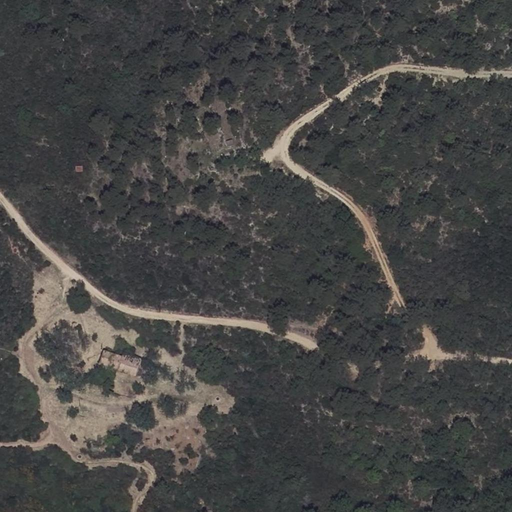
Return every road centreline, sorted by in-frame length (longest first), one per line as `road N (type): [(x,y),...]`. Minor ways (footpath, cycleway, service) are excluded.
road 1 (track): [(511,363),(456,356),(374,365),(267,328),(115,306),(39,249),(0,195)]
road 2 (track): [(439,358),(361,217),(283,159),(284,138),(394,68),(511,76)]
road 3 (track): [(0,442),(53,445),(79,460),(141,463),(151,475),(133,511)]
